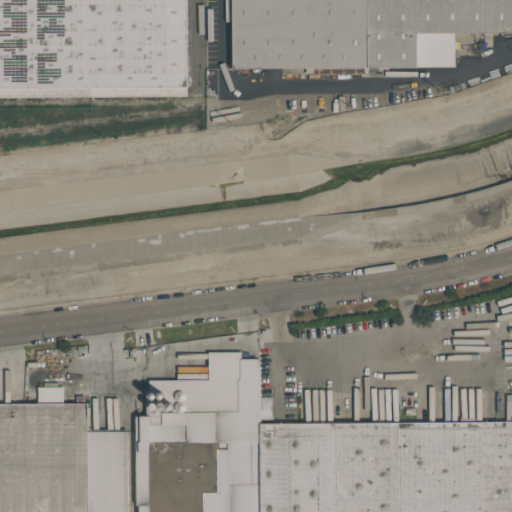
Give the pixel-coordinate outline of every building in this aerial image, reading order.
[(186,0),(187,86),(0,88),(0,0),(186,0)] [(232,0),(367,0),(368,67),(233,68),(232,0)] [(367,0),(511,0),(511,32),(416,33),(416,66),(368,67),(367,0)] [(260,511),(260,423),(260,419),(272,419),(272,397),(259,397),(259,359),(241,358),(241,352),(208,352),(208,380),(149,380),(149,402),(174,402),(174,412),(161,413),(161,415),(135,415),(135,511),(149,511),(149,443),(219,443),(219,449),(216,449),(217,493),(202,493),(202,511),(260,511)] [(87,432),(128,431),(128,511),(0,511),(0,403),(87,403),(87,432)] [(506,421),(511,421),(511,511),(260,511),(260,423),(506,421)]
